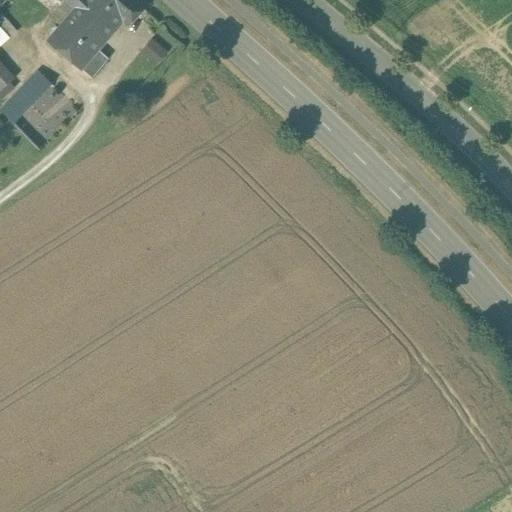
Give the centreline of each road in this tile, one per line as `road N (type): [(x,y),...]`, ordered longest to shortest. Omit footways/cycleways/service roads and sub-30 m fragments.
road 1 (primary): [(511,320),(347,146),(182,0)]
road 2 (unclassified): [(304,0),(511,184)]
